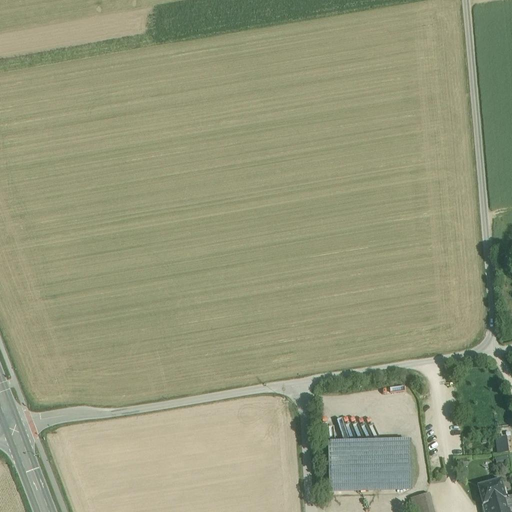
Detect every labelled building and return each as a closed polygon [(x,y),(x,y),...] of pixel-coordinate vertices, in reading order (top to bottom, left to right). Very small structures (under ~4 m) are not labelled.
[(356,435),(357,443),(374,442),(374,424),(354,425),(354,421),(345,422),(345,436),(356,435)] [(497,455),(508,454),(507,438),(496,438),(497,455)] [(411,444),(328,446),(329,487),(412,485),(411,444)] [(508,456),(496,457),(497,466),(509,466),(508,456)] [(501,481),(478,488),(483,507),(506,500),(501,481)] [(432,511),(428,495),(410,500),(413,511),(432,511)] [(483,507),(482,507),(483,511),(511,511),(511,510),(509,499),(506,500),(483,507)]
